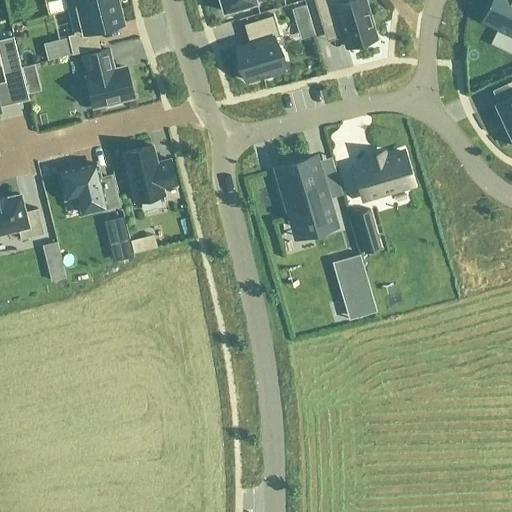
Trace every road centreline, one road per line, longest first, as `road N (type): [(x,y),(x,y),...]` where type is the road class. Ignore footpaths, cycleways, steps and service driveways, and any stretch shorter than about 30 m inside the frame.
road 1 (residential): [(227,141),(224,189),(270,396),(274,511)]
road 2 (residential): [(227,141),(372,104),(421,109)]
road 3 (residential): [(206,108),(13,148)]
road 4 (residential): [(421,109),(489,186),(511,198)]
